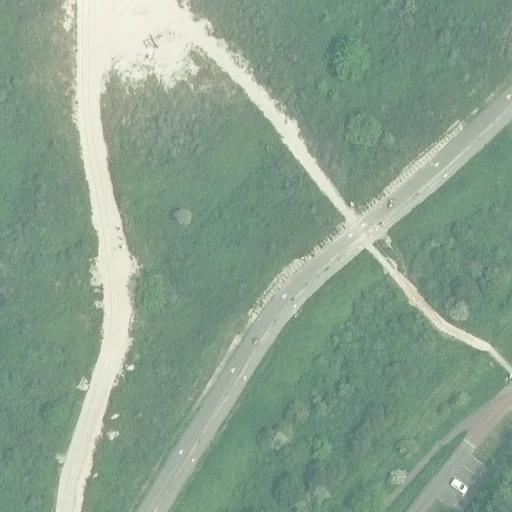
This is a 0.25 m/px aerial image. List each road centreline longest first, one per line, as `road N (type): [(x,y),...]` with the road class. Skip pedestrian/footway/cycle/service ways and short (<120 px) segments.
road 1 (unclassified): [(145,511),(280,300),(511,92)]
road 2 (track): [(63,511),(118,300),(90,166),(91,111),(136,0)]
road 3 (unclassified): [(416,511),(511,393)]
